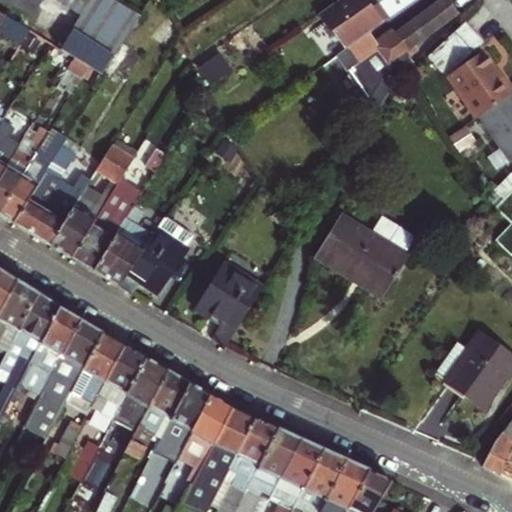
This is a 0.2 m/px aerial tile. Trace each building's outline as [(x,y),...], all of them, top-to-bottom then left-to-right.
[(139,18),(111,0),(68,0),(84,9),(59,48),(73,56),(91,66),(96,69),(103,73),(132,29),(139,18)] [(333,33),(344,49),(367,34),(375,28),(387,21),(376,4),(371,8),(365,0),(336,0),(317,13),(331,34),(333,33)] [(391,67),(357,119),(368,124),(402,71),(412,63),(408,57),(417,50),(414,46),(458,14),(447,0),(441,0),(395,34),(385,42),(381,37),(373,43),(379,51),(386,60),(391,67)] [(0,31),(9,18),(0,12),(0,31)] [(0,32),(21,46),(30,30),(9,18),(0,31),(0,32)] [(483,43),(464,22),(427,57),(438,69),(440,68),(447,76),(483,43)] [(375,28),(367,34),(373,43),(381,37),(375,28)] [(132,29),(103,73),(101,76),(110,81),(136,42),(144,47),(150,40),(132,29)] [(381,37),(385,42),(395,34),(391,29),(381,37)] [(373,43),(367,34),(344,49),(337,53),(346,67),(366,54),(368,58),(379,51),(373,43)] [(34,58),(42,45),(29,37),(21,50),(34,58)] [(511,93),(511,69),(510,67),(507,68),(505,65),(504,66),(499,60),(501,59),(492,46),(455,71),(466,87),(468,86),(470,89),(469,90),(474,98),(475,97),(483,107),(481,107),(485,112),(486,111),(511,93)] [(70,57),(63,53),(58,60),(66,65),(70,57)] [(91,66),(73,56),(64,70),(72,75),(68,82),(77,89),(89,71),(91,66)] [(420,67),(410,74),(416,84),(426,77),(420,67)] [(102,79),(95,75),(88,86),(96,90),(102,79)] [(511,93),(486,111),(509,144),(511,147),(511,93)] [(474,98),(481,107),(483,107),(475,97),(474,98)] [(27,106),(16,99),(3,120),(2,122),(13,129),(27,106)] [(287,133),(278,119),(264,129),(274,142),(287,133)] [(0,176),(19,144),(9,138),(14,130),(13,129),(2,122),(0,124),(0,176)] [(476,142),(464,126),(449,138),(459,153),(476,142)] [(19,144),(0,176),(0,210),(35,156),(48,134),(38,128),(34,136),(30,142),(23,138),(19,144)] [(34,136),(27,132),(23,138),(30,142),(34,136)] [(78,146),(67,138),(61,148),(73,155),(78,146)] [(137,153),(117,139),(112,146),(134,159),(137,153)] [(506,163),(511,158),(511,147),(509,144),(498,151),(506,163)] [(0,214),(13,222),(60,150),(51,145),(42,159),(35,156),(0,210),(0,214)] [(72,257),(122,178),(134,159),(112,146),(111,146),(95,171),(111,181),(101,197),(85,187),(50,244),(72,257)] [(157,147),(147,164),(155,169),(166,152),(157,147)] [(50,244),(85,187),(89,181),(80,176),(71,189),(58,181),(73,155),(61,148),(60,150),(13,222),(50,244)] [(230,153),(223,162),(232,170),(240,160),(230,153)] [(94,270),(132,206),(135,201),(142,190),(122,178),(72,257),(94,270)] [(511,184),(487,210),(511,234),(511,184)] [(141,204),(135,201),(132,206),(138,209),(141,204)] [(120,285),(153,234),(137,225),(144,213),(138,209),(132,206),(94,270),(119,286),(120,285)] [(284,219),(278,210),(270,216),(276,225),(284,219)] [(153,234),(120,285),(131,293),(140,281),(156,292),(186,249),(184,248),(192,236),(165,217),(153,234)] [(403,256),(413,239),(379,219),(369,236),(340,218),(318,254),(363,281),(361,285),(381,297),(405,258),(403,256)] [(318,254),(316,258),(361,285),(363,281),(318,254)] [(261,289),(223,266),(196,311),(210,319),(212,316),(222,322),(220,326),(211,341),(225,349),(261,289)] [(0,271),(0,313),(16,282),(0,271)] [(0,350),(7,354),(37,296),(16,282),(0,313),(0,350)] [(37,296),(7,354),(0,366),(0,369),(10,375),(0,394),(0,418),(1,419),(59,309),(37,296)] [(28,396),(39,401),(80,321),(59,309),(1,419),(13,425),(28,396)] [(220,326),(222,322),(212,316),(210,319),(220,326)] [(46,440),(65,404),(102,334),(80,321),(39,401),(24,428),(46,440)] [(88,416),(91,410),(124,347),(102,334),(65,404),(88,416)] [(511,366),(511,359),(478,335),(467,351),(446,379),(445,381),(482,408),(511,366)] [(467,351),(456,343),(436,372),(446,379),(467,351)] [(124,347),(91,410),(113,421),(117,413),(145,360),(124,347)] [(124,417),(140,424),(167,372),(145,360),(117,413),(124,417)] [(150,440),(158,444),(189,385),(167,372),(140,424),(136,431),(124,453),(139,461),(150,440)] [(129,498),(139,504),(163,459),(175,465),(178,459),(210,398),(189,385),(158,444),(129,498)] [(232,410),(210,398),(178,459),(193,467),(186,481),(193,484),(232,410)] [(180,508),(187,511),(206,511),(210,506),(254,421),(232,410),(193,484),(180,508)] [(140,424),(124,417),(121,423),(123,424),(136,431),(140,424)] [(511,453),(511,419),(502,434),(482,468),(499,476),(511,453)] [(234,511),(277,431),(254,421),(210,506),(216,509),(214,511),(234,511)] [(116,470),(124,453),(136,431),(123,424),(102,463),(116,470)] [(64,460),(78,434),(68,428),(54,455),(64,460)] [(234,511),(262,511),(270,498),(300,441),(277,431),(234,511)] [(274,511),(290,511),(323,452),(300,441),(270,498),(279,503),(274,511)] [(81,456),(92,461),(95,454),(85,449),(81,456)] [(318,511),(345,462),(323,452),(290,511),(318,511)] [(511,453),(499,476),(511,482),(511,453)] [(70,477),(80,483),(92,461),(81,456),(70,477)] [(346,511),(368,473),(345,462),(318,511),(346,511)] [(373,511),(392,483),(368,473),(346,511),(373,511)] [(95,511),(110,511),(117,499),(106,493),(95,511)]
